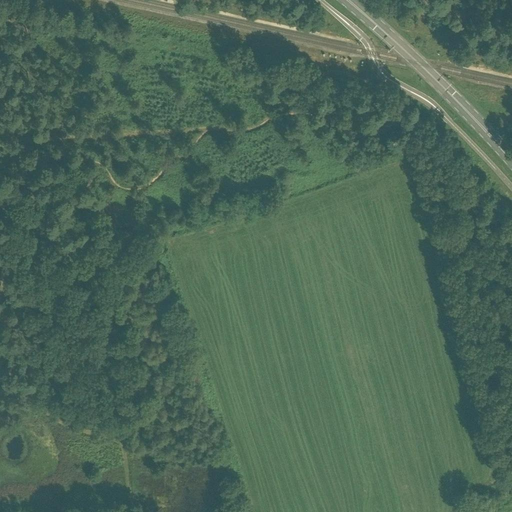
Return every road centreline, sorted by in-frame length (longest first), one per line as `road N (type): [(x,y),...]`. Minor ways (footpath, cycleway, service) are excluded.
road 1 (primary): [(511,159),(346,0)]
road 2 (track): [(348,25),(367,17),(414,27),(446,46),(511,61)]
